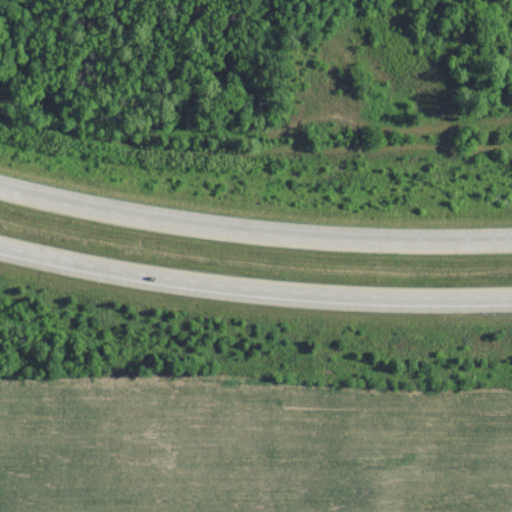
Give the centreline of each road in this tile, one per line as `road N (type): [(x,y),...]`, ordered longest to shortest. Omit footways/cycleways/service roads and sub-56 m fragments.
road 1 (trunk): [(0,249),(271,297),(511,303)]
road 2 (trunk): [(511,243),(241,234),(0,191)]
